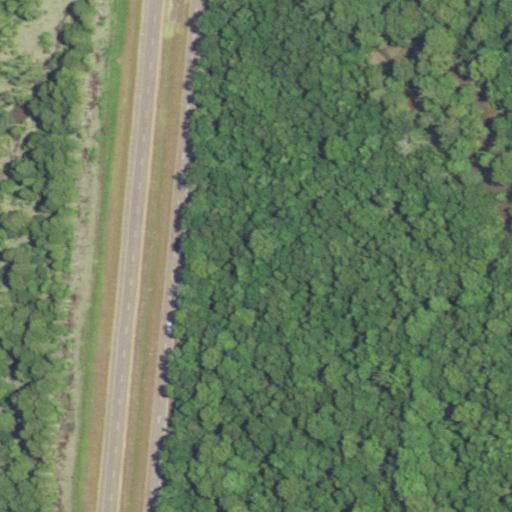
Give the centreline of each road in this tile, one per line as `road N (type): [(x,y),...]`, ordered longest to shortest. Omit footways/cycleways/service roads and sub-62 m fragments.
road 1 (primary): [(157,0),(111,511)]
road 2 (primary): [(145,511),(188,0)]
